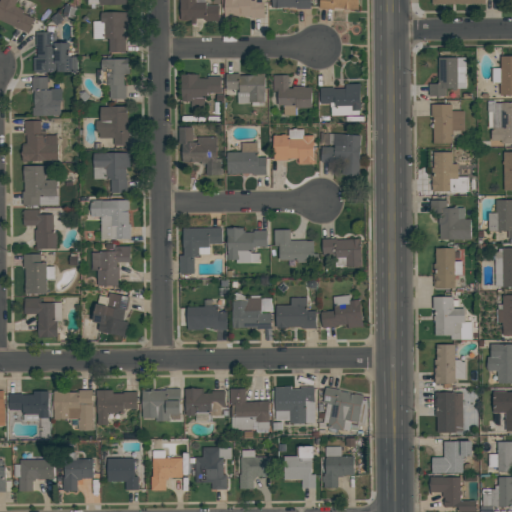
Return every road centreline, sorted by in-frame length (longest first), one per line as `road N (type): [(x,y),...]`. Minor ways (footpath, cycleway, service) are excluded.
road 1 (tertiary): [(390,0),(395,441)]
road 2 (residential): [(394,356),(0,359)]
road 3 (residential): [(160,0),(160,359)]
road 4 (residential): [(319,51),(161,49)]
road 5 (residential): [(319,202),(162,202)]
road 6 (residential): [(511,31),(391,31)]
